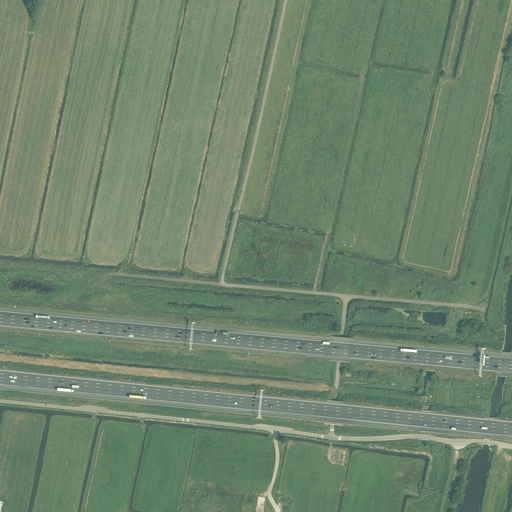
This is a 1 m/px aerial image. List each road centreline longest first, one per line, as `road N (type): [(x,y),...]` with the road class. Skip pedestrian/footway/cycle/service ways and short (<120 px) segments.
road 1 (motorway): [(0,377),(511,429)]
road 2 (motorway): [(511,365),(0,319)]
road 3 (unclassified): [(331,438),(0,401)]
road 4 (track): [(346,296),(487,309),(511,198)]
road 5 (unclassified): [(511,446),(425,436),(331,438)]
road 6 (unclassified): [(346,296),(331,438)]
